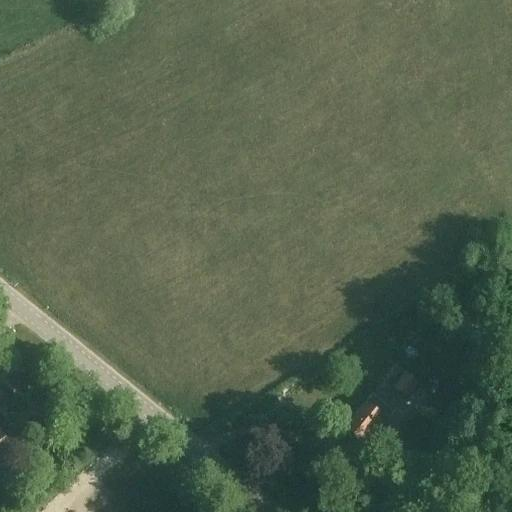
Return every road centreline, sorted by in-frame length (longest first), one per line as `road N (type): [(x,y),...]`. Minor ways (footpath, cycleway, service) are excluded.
road 1 (unclassified): [(270,511),(0,292)]
road 2 (unknown): [(147,411),(49,511)]
